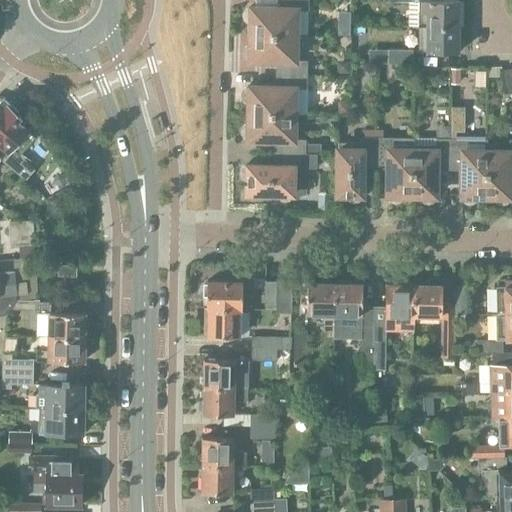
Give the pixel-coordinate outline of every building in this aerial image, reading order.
[(250,22),(250,34),(296,34),(296,10),(308,10),(308,0),(281,0),(281,8),(251,8),(247,8),(244,11),(243,15),(244,19),(247,21),(250,22)] [(458,0),(417,0),(418,11),(418,25),(458,26),(458,0)] [(336,20),(336,35),(350,35),(350,20),(336,20)] [(458,26),(418,25),(417,39),(417,51),(458,52),(458,26)] [(254,60),(280,61),(280,74),(307,74),(307,60),(295,60),(296,34),(250,34),(250,45),(246,46),(243,48),(242,52),(243,56),(246,59),(249,60),(254,60)] [(412,49),(387,49),(387,63),(411,63),(412,49)] [(336,75),(350,76),(350,61),(336,61),(336,75)] [(511,67),(500,69),(503,93),(511,91),(511,67)] [(460,83),(460,68),(450,68),(450,83),(460,83)] [(427,70),(415,69),(415,81),(427,81),(427,70)] [(307,74),(280,74),(279,87),(249,86),(245,87),(242,90),(241,94),(242,97),(245,100),(249,101),(248,112),(294,113),(294,88),(306,88),(307,74)] [(17,112),(18,111),(3,97),(0,100),(0,142),(8,150),(1,159),(25,180),(35,169),(10,148),(27,129),(21,122),(24,119),(17,112)] [(348,103),(337,103),(337,113),(348,113),(348,103)] [(242,127),(241,131),(241,135),(244,137),(248,139),(252,139),(278,139),(278,152),(316,153),(319,153),(320,143),(305,143),(305,139),(293,138),(294,113),(248,112),(248,124),(244,125),(242,127)] [(361,142),(337,142),(337,194),(346,194),(347,197),(350,200),(354,201),(357,200),(360,198),(361,194),(361,190),(362,164),(375,164),(375,129),(364,129),(364,136),(361,136),(361,142)] [(403,195),(411,195),(412,137),(383,137),(383,129),(375,129),(375,164),(388,164),(387,190),(388,190),(388,194),(389,198),(391,201),(395,202),(399,201),(401,198),(403,195)] [(412,137),(411,195),(420,195),(421,199),(424,201),(428,202),(431,202),(434,199),(435,195),(435,191),(436,165),(449,165),(449,138),(412,137)] [(486,150),(487,150),(487,138),(449,138),(449,165),(462,165),(461,191),(462,191),(461,195),(463,199),(465,202),(469,203),(473,202),(475,200),(476,196),(485,196),(486,150)] [(511,165),(511,138),(509,139),(509,151),(487,150),(486,150),(485,196),(494,196),(495,200),(498,203),(502,204),(505,203),(508,200),(509,196),(509,192),(510,166),(511,165)] [(241,169),(240,172),(241,176),(243,179),(247,180),(247,192),(277,193),(278,196),(281,199),(284,200),(288,199),(291,197),(292,194),(305,194),(305,167),(316,168),(316,153),(278,152),(278,165),(252,165),(247,165),(243,166),(241,169)] [(33,220),(9,221),(11,245),(12,245),(34,244),(33,220)] [(0,314),(7,314),(17,299),(38,300),(34,244),(12,245),(13,271),(0,272),(0,314)] [(75,266),(59,265),(58,275),(75,276),(75,266)] [(442,320),(454,321),(454,314),(454,304),(441,304),(441,284),(439,284),(439,281),(436,278),(428,278),(426,281),(426,284),(414,284),(413,315),(441,315),(442,320)] [(495,313),(511,312),(511,280),(505,281),(505,286),(495,286),(495,313)] [(207,309),(239,309),(241,309),(242,282),(206,281),(205,283),(204,296),(206,296),(206,309),(207,309)] [(277,306),(277,282),(265,282),(265,306),(277,306)] [(277,282),(277,306),(276,312),(290,313),(290,282),(277,282)] [(333,331),(334,331),(335,282),(307,282),(307,313),(323,313),(325,331),(333,331)] [(333,331),(333,337),(345,337),(347,327),(362,327),(361,331),(361,355),(361,369),(373,369),(374,307),(362,307),(362,283),(335,282),(334,331),(333,331)] [(374,307),(373,369),(384,369),(385,355),(385,331),(385,327),(392,328),(392,329),(399,329),(399,328),(412,328),(412,315),(413,315),(414,284),(386,283),(386,307),(374,307)] [(453,285),(454,304),(454,314),(466,313),(465,285),(453,285)] [(7,314),(5,317),(16,317),(16,312),(37,313),(36,335),(48,335),(84,336),(84,312),(38,312),(38,300),(17,299),(7,314)] [(239,309),(207,309),(207,335),(238,336),(239,309)] [(501,339),(511,338),(511,312),(495,313),(496,339),(478,339),(478,352),(502,352),(501,339)] [(442,320),(441,341),(454,342),(454,321),(442,320)] [(294,330),(294,354),(294,366),(302,366),(302,363),(306,363),(306,354),(306,330),(294,330)] [(84,336),(48,335),(48,348),(37,348),(37,359),(83,360),(84,336)] [(251,349),(275,349),(289,349),(290,337),(251,336),(251,349)] [(275,349),(251,349),(251,360),(275,360),(275,349)] [(491,392),(511,391),(511,364),(510,365),(510,352),(495,352),(495,362),(490,365),(491,392)] [(3,353),(2,370),(32,370),(32,359),(12,358),(12,353),(3,353)] [(203,359),(202,387),(247,387),(247,360),(234,359),(203,359)] [(32,370),(2,370),(2,387),(11,387),(11,382),(32,383),(32,370)] [(36,408),(38,408),(83,408),(83,384),(69,384),(69,383),(61,383),(62,384),(36,383),(36,408)] [(462,383),(462,393),(478,392),(478,383),(462,383)] [(247,402),(247,387),(202,387),(202,414),(233,415),(233,401),(247,402)] [(511,391),(491,392),(492,418),(497,418),(511,417),(511,391)] [(478,392),(462,393),(462,403),(478,403),(478,392)] [(424,422),(423,394),(410,395),(411,423),(424,422)] [(385,407),(372,408),(374,422),(387,421),(385,407)] [(83,408),(38,408),(37,421),(30,421),(30,431),(38,432),(60,432),(60,433),(68,433),(68,432),(82,432),(83,408)] [(361,424),(374,422),(372,408),(359,409),(361,424)] [(250,414),(250,426),(274,427),(274,415),(250,414)] [(503,444),(508,444),(511,444),(511,417),(497,418),(498,444),(478,445),(467,445),(467,458),(479,458),(503,457),(503,444)] [(250,438),(274,438),(274,427),(250,426),(250,438)] [(9,431),(8,443),(31,443),(31,431),(9,431)] [(339,432),(339,441),(353,440),(352,431),(339,432)] [(201,464),(231,465),(244,465),(245,451),(232,451),(232,438),(202,437),(201,464)] [(273,464),(274,439),(261,439),(260,464),(273,464)] [(8,452),(31,452),(31,443),(8,443),(8,452)] [(77,457),(34,456),(34,482),(46,482),(46,504),(81,505),(81,484),(77,484),(77,457)] [(499,495),(511,494),(511,468),(504,469),(503,457),(479,458),(479,471),(483,471),(483,476),(486,479),(487,490),(489,493),(489,495),(499,495)] [(428,470),(438,469),(428,459),(427,459),(428,470)] [(428,459),(438,469),(439,469),(450,459),(428,459)] [(231,465),(201,464),(200,492),(231,492),(231,465)] [(260,501),(273,501),(273,498),(273,489),(249,490),(249,503),(260,501)] [(499,511),(511,511),(511,494),(499,495),(499,511)] [(273,498),(273,501),(273,511),(286,511),(286,497),(273,498)] [(404,511),(404,497),(392,498),(392,511),(404,511)] [(392,511),(392,498),(379,498),(379,511),(392,511)] [(8,500),(7,511),(39,511),(40,504),(19,504),(19,499),(8,500)] [(260,501),(249,503),(249,511),(273,511),(273,501),(260,501)]
